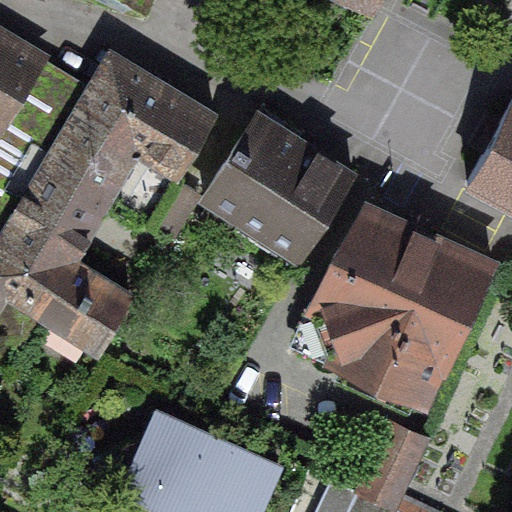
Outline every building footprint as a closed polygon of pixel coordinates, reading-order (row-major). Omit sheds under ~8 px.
[(112,0),(150,21),(162,0),(112,0)] [(403,0),(328,0),(386,32),(403,0)] [(0,148),(57,62),(0,24),(0,148)] [(231,126),(117,56),(0,246),(0,303),(104,367),(142,305),(82,268),(144,167),(189,195),(231,126)] [(511,106),(468,186),(511,210),(511,106)] [(367,174),(261,114),(208,206),(314,266),(367,174)] [(378,204),(371,201),(294,349),(432,419),(508,271),(483,258),(439,236),(399,215),(378,204)] [(271,511),(288,475),(157,418),(118,506),(130,511),(271,511)] [(393,424),(356,496),(387,511),(396,511),(431,443),(393,424)] [(334,485),(320,511),(387,511),(356,496),(334,485)]
